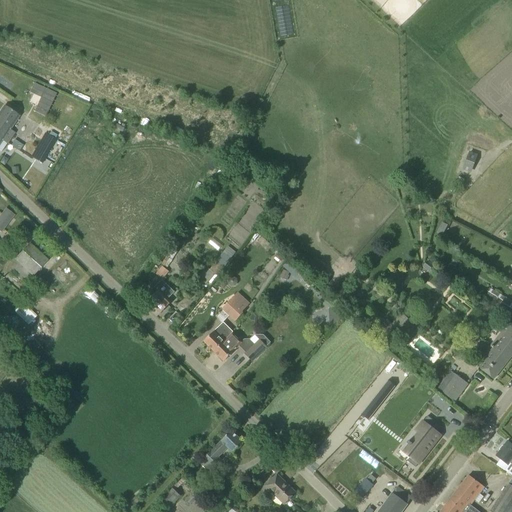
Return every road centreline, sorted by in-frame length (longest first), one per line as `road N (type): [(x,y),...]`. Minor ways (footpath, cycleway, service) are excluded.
road 1 (unclassified): [(350,511),(0,176)]
road 2 (unclassified): [(430,511),(511,396)]
